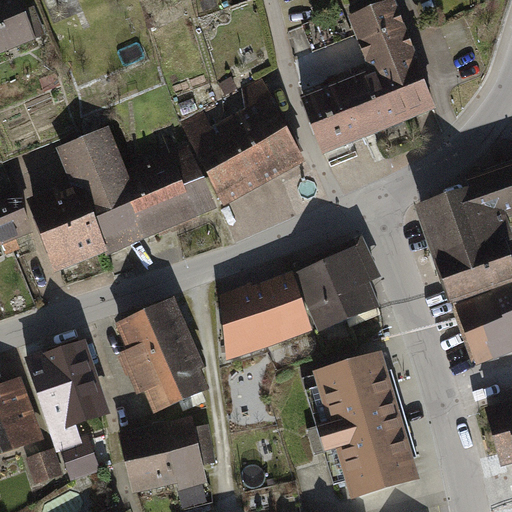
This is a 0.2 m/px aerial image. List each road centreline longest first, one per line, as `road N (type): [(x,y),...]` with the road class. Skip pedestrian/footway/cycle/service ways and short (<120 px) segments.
road 1 (residential): [(346,210),(0,336)]
road 2 (tertiary): [(373,199),(441,391),(469,511)]
road 3 (residential): [(346,210),(289,77),(268,0)]
road 4 (tertiary): [(511,78),(460,147),(373,199)]
